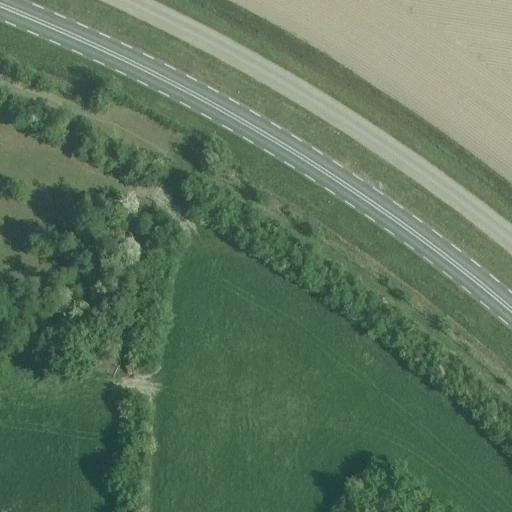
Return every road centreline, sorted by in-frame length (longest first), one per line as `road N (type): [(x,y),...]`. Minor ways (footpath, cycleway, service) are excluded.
road 1 (primary): [(0,8),(124,59),(311,164),(511,311)]
road 2 (unclassified): [(124,0),(409,156),(511,241)]
